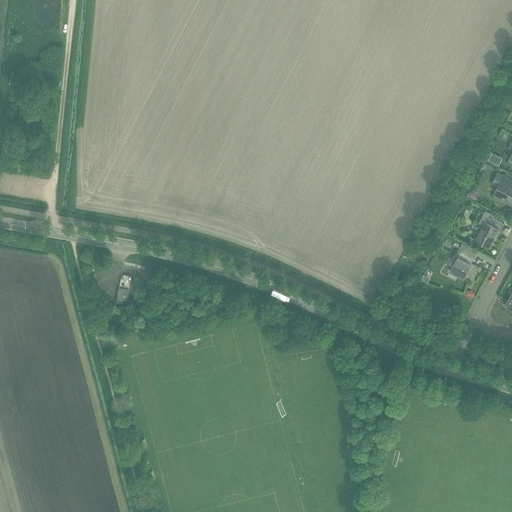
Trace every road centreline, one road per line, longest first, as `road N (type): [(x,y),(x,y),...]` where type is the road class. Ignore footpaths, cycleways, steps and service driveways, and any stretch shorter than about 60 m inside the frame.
road 1 (tertiary): [(511,390),(415,358),(224,268),(0,223)]
road 2 (track): [(51,218),(73,0)]
